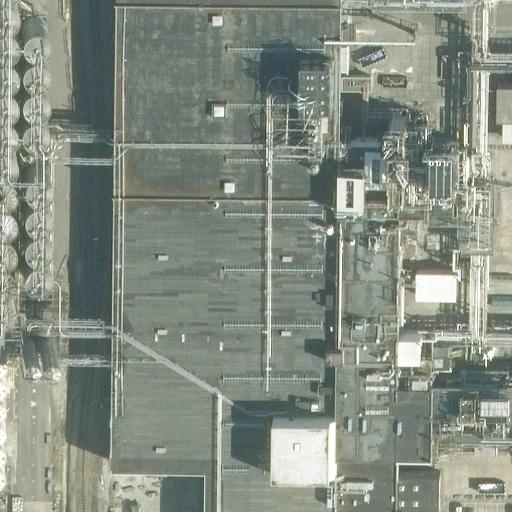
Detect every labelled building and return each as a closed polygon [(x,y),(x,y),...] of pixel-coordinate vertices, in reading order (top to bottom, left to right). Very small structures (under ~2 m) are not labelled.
[(117,0),(112,464),(207,465),(206,511),(438,511),(439,471),(397,471),(398,448),(433,448),(434,347),(399,347),(400,205),(390,205),(391,137),(340,137),(341,0),(117,0)] [(511,84),(497,84),(496,118),(511,118),(511,84)] [(423,245),(421,289),(464,291),(466,246),(423,245)] [(402,301),(419,301),(418,277),(401,277),(402,301)] [(439,311),(416,311),(415,337),(439,337),(439,311)] [(0,458),(23,425),(23,395),(13,387),(12,327),(0,327),(0,458)] [(29,511),(65,511),(72,503),(63,496),(71,484),(62,478),(71,466),(65,462),(29,511)]
